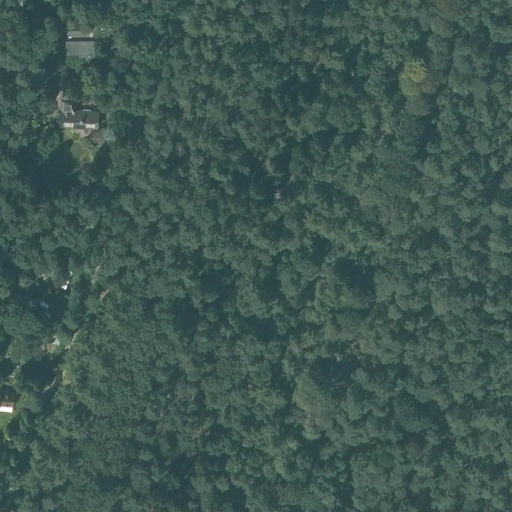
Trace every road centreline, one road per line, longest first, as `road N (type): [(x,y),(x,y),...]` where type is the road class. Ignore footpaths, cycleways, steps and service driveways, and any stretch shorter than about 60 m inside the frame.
road 1 (track): [(462,0),(310,437)]
road 2 (track): [(117,195),(4,511)]
road 3 (track): [(117,195),(180,0)]
